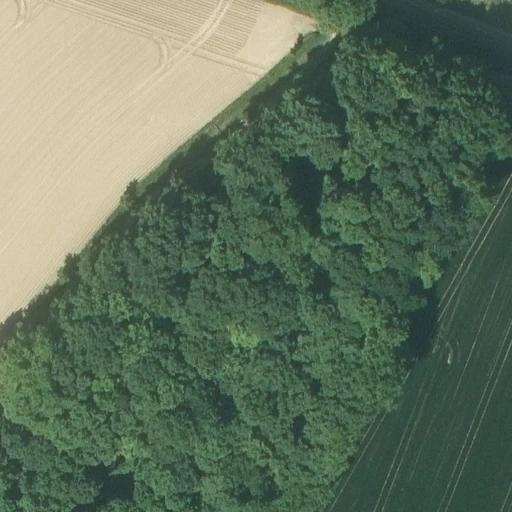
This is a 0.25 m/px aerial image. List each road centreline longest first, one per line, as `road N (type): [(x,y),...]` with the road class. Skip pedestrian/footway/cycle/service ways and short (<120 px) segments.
road 1 (track): [(0,371),(149,189),(359,13),(511,73)]
road 2 (track): [(302,495),(272,496),(0,387)]
